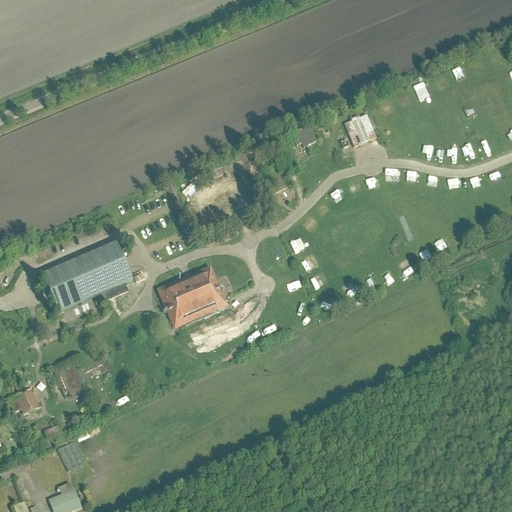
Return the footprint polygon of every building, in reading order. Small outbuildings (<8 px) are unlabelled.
[(352,124),(344,127),(354,150),(361,147),(360,146),(368,142),(369,143),(376,140),(366,118),(359,121),(358,119),(351,122),(352,124)] [(301,146),(303,151),(316,144),(307,128),(295,135),(296,136),(291,138),(296,148),(301,146)] [(340,144),(343,150),(349,148),(346,142),(340,144)] [(116,246),(42,278),(58,315),(133,283),(116,246)] [(174,330),(225,309),(209,273),(159,295),(174,330)] [(140,275),(132,289),(143,294),(150,280),(140,275)] [(267,330),(268,322),(259,321),(258,329),(267,330)] [(242,349),(253,344),(250,338),(239,343),(242,349)] [(29,393),(13,400),(7,403),(13,415),(22,411),(25,417),(37,412),(29,393)] [(101,426),(78,433),(81,441),(103,434),(101,426)] [(84,466),(74,445),(57,452),(67,474),(84,466)] [(74,492),(48,502),(51,511),(78,511),(81,511),(74,492)] [(20,504),(21,511),(30,511),(29,503),(20,504)]
